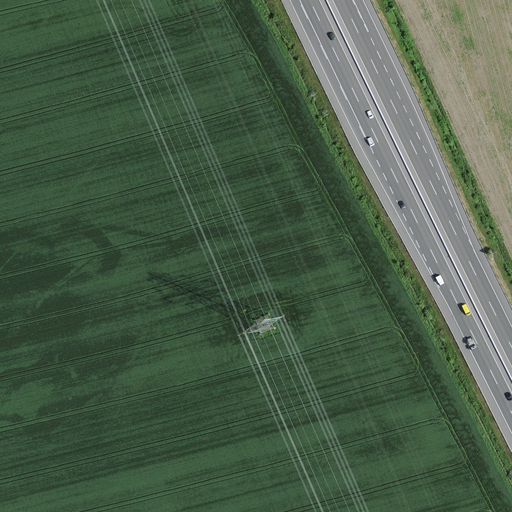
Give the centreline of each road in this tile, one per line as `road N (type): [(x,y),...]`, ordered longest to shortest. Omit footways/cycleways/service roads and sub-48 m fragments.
road 1 (motorway): [(310,2),(511,416)]
road 2 (motorway): [(511,349),(343,0)]
